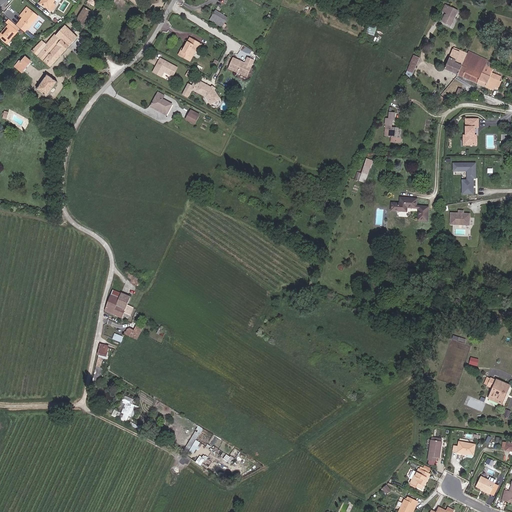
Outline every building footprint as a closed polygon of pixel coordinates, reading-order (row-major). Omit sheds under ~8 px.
[(52,8),(48,6),(52,0),(41,0),(42,2),(38,7),(48,14),(52,8)] [(225,15),(229,9),(219,3),(215,9),(225,15)] [(443,21),(452,25),(459,11),(447,5),(444,11),(447,13),(443,21)] [(81,15),(87,18),(92,9),(86,6),(81,15)] [(12,19),(17,23),(24,15),(20,12),(12,19)] [(14,31),(20,36),(34,19),(26,13),(24,15),(17,23),(12,30),(14,31)] [(87,24),(90,19),(87,18),(81,15),(81,16),(79,20),(87,24)] [(33,27),(37,29),(44,19),(40,17),(33,27)] [(0,44),(2,46),(11,37),(9,36),(14,31),(12,30),(3,22),(0,26),(3,29),(0,32),(0,44)] [(367,33),(375,35),(378,27),(370,24),(367,33)] [(33,52),(49,66),(75,36),(63,26),(60,29),(58,27),(50,35),(51,37),(43,45),(40,43),(33,52)] [(196,48),(200,40),(191,35),(185,45),(183,49),(181,47),(178,52),(189,59),(196,48)] [(460,74),(469,53),(454,47),(446,69),(460,74)] [(466,77),(468,72),(476,53),(470,50),(469,53),(460,74),(466,77)] [(481,83),(488,64),(490,59),(490,58),(476,53),(468,72),(466,77),(481,83)] [(242,59),(234,56),(230,66),(248,74),(255,58),(249,55),(246,61),(244,62),(242,59)] [(408,72),(412,76),(420,58),(416,56),(408,72)] [(13,65),(21,72),(30,62),(25,57),(21,62),(18,60),(13,65)] [(160,58),(152,73),(163,79),(165,73),(174,77),(178,67),(160,58)] [(505,80),(503,80),(505,75),(501,73),(502,69),(498,68),(498,66),(497,66),(496,67),(488,64),(481,83),(497,89),(498,86),(502,88),(505,80)] [(35,90),(46,97),(56,82),(45,75),(35,90)] [(193,84),(188,81),(182,92),(187,95),(193,84)] [(200,81),(195,91),(206,97),(211,105),(220,99),(214,89),(200,81)] [(170,112),(174,103),(165,98),(166,95),(160,92),(154,104),(170,112)] [(169,115),(170,112),(154,104),(153,106),(169,115)] [(186,124),(194,128),(202,114),(194,109),(186,124)] [(396,141),(402,141),(404,127),(393,126),(393,123),(395,124),(395,120),(398,120),(398,113),(393,113),(393,119),(390,118),(388,135),(397,136),(396,141)] [(477,124),(481,124),(480,116),(468,117),(469,134),(466,134),(467,139),(469,139),(469,143),(478,142),(478,133),(475,133),(475,131),(477,130),(477,124)] [(479,176),(479,162),(457,161),(457,168),(471,168),(471,178),(466,178),(465,191),(476,192),(476,178),(475,178),(475,176),(479,176)] [(366,181),(371,167),(365,165),(362,172),(359,171),(356,178),(366,181)] [(418,204),(419,197),(402,196),(402,202),(394,201),(393,209),(409,210),(409,206),(421,207),(420,219),(429,219),(430,205),(418,204)] [(473,225),(474,214),(468,213),(468,211),(463,210),(463,213),(455,212),(454,223),(473,225)] [(108,298),(118,303),(123,291),(113,287),(108,298)] [(127,307),(129,302),(132,294),(123,291),(118,303),(127,307)] [(124,310),(131,313),(134,304),(129,302),(127,307),(118,303),(108,298),(105,307),(123,314),(124,310)] [(139,330),(142,324),(137,322),(134,327),(131,325),(131,326),(139,330)] [(128,331),(137,335),(139,330),(131,326),(130,326),(130,327),(128,331)] [(115,333),(113,339),(122,342),(124,336),(115,333)] [(99,352),(108,353),(109,346),(101,344),(99,352)] [(473,361),(479,363),(481,356),(475,354),(473,361)] [(493,396),(504,401),(508,390),(510,391),(511,386),(511,382),(500,378),(495,376),(491,384),(497,386),(493,396)] [(134,418),(138,405),(133,404),(135,399),(126,395),(120,411),(115,409),(113,416),(128,421),(130,417),(134,418)] [(186,447),(190,450),(204,428),(199,425),(186,447)] [(438,455),(442,456),(444,439),(442,439),(443,436),(437,435),(436,438),(434,437),(431,458),(437,459),(438,455)] [(471,450),(476,451),(478,441),(462,438),(461,442),(460,449),(468,451),(468,449),(471,450)] [(190,451),(195,453),(201,442),(197,439),(190,451)] [(428,481),(427,481),(431,471),(422,466),(417,478),(415,478),(413,482),(425,488),(428,481)] [(491,492),(497,480),(482,473),(477,484),(482,487),(484,487),(484,486),(488,488),(487,490),(491,492)] [(491,492),(494,494),(500,482),(497,480),(491,492)] [(385,485),(390,490),(394,486),(389,481),(385,485)] [(412,511),(413,511),(416,505),(418,506),(420,502),(411,498),(410,499),(409,501),(408,500),(401,511),(412,511)]
